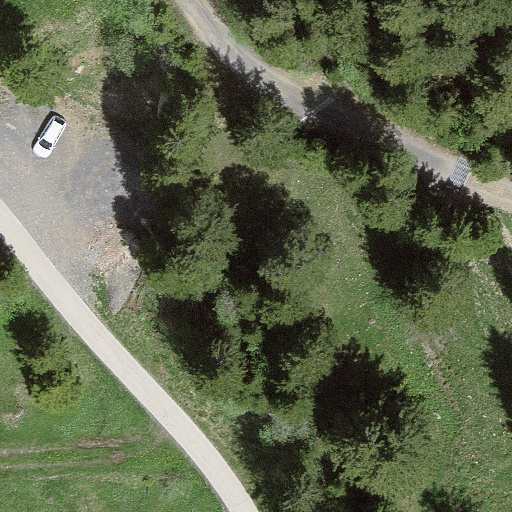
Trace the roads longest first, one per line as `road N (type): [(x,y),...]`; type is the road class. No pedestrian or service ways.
road 1 (track): [(511,200),(415,158),(219,38),(188,0)]
road 2 (track): [(0,220),(196,447),(242,511)]
